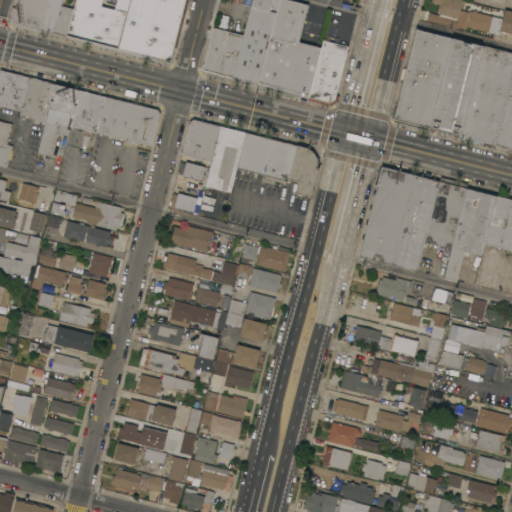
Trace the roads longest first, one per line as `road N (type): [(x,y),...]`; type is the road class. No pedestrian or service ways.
road 1 (residential): [(179,90),(76,511)]
road 2 (primary): [(345,133),(0,45)]
road 3 (secondary): [(345,133),(263,452)]
road 4 (secondary): [(275,511),(338,269)]
road 5 (primary): [(511,175),(371,139)]
road 6 (residential): [(0,476),(140,511)]
road 7 (secondary): [(371,139),(403,0)]
road 8 (secondary): [(379,0),(345,133)]
road 9 (secondary): [(338,269),(371,139)]
